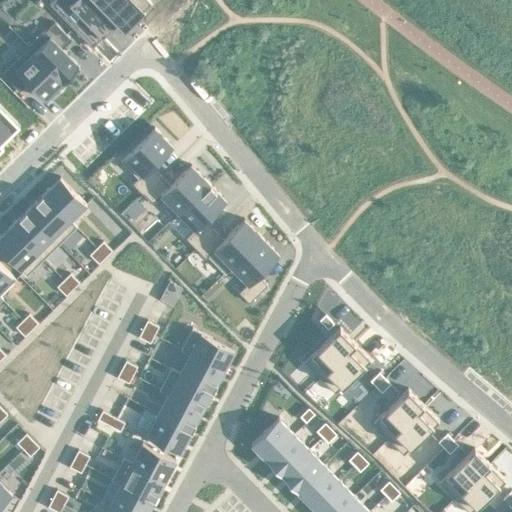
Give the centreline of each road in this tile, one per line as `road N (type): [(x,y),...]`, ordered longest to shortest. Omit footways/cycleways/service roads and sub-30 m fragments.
road 1 (residential): [(315,246),(511,424)]
road 2 (residential): [(142,56),(165,67),(315,246)]
road 3 (residential): [(315,246),(200,452)]
road 4 (residential): [(142,56),(0,178)]
